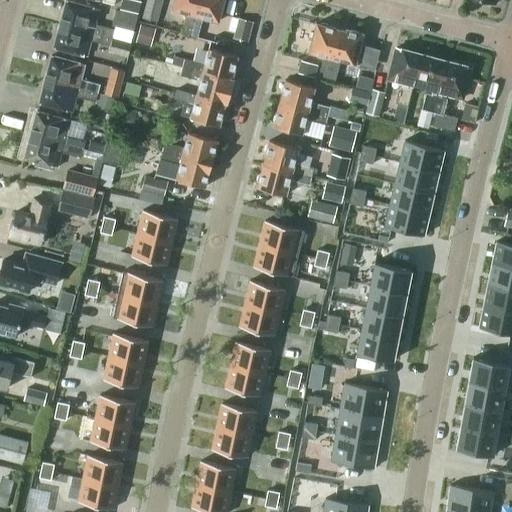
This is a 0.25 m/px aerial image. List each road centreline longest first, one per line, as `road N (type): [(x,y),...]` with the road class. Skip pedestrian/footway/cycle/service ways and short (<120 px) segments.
road 1 (residential): [(276,0),(156,511)]
road 2 (residential): [(506,52),(431,386),(413,511)]
road 3 (residential): [(334,0),(506,52)]
